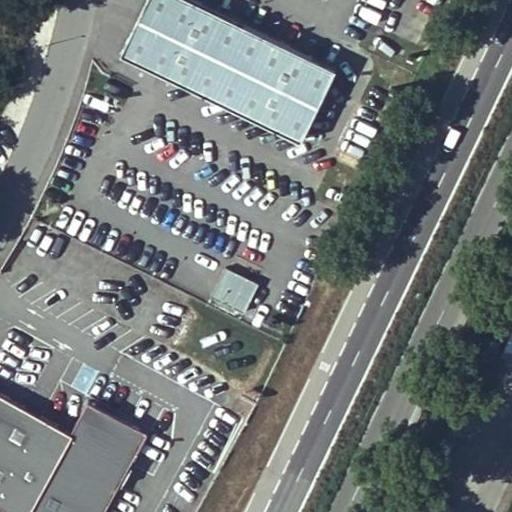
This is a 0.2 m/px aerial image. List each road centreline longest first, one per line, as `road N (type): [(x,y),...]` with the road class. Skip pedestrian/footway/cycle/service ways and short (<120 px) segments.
road 1 (primary): [(511,26),(283,511)]
road 2 (primary): [(349,511),(511,175)]
road 3 (residential): [(0,218),(77,0)]
